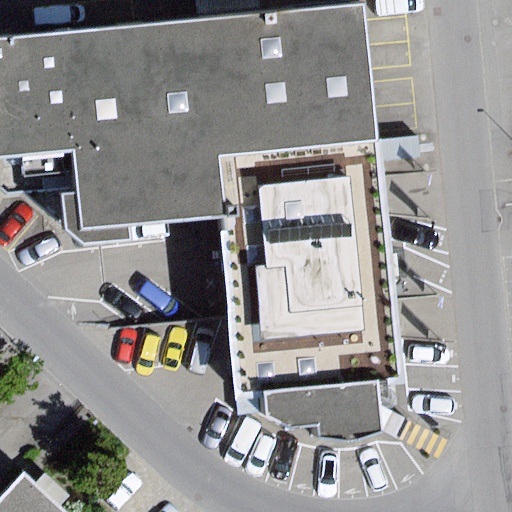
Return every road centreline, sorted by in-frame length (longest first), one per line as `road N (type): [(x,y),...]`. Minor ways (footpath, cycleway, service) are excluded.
road 1 (unclassified): [(451,0),(497,511)]
road 2 (unclassified): [(260,511),(228,500),(184,466),(0,288)]
